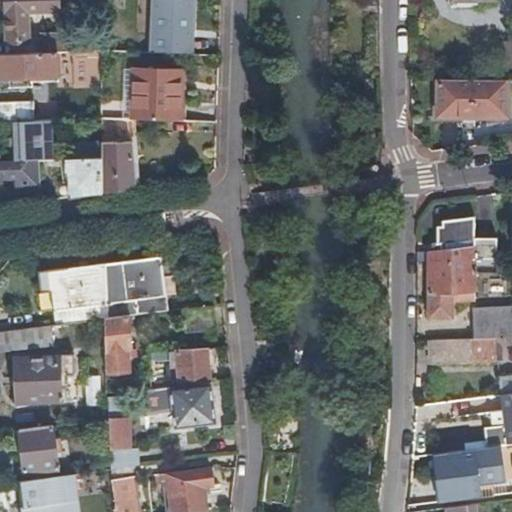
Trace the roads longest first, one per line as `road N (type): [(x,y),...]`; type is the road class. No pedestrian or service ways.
road 1 (residential): [(390,511),(407,177)]
road 2 (residential): [(248,511),(256,452),(228,198)]
road 3 (residential): [(228,198),(0,228)]
road 4 (residential): [(228,198),(240,0)]
road 5 (residential): [(407,177),(398,149),(393,0)]
